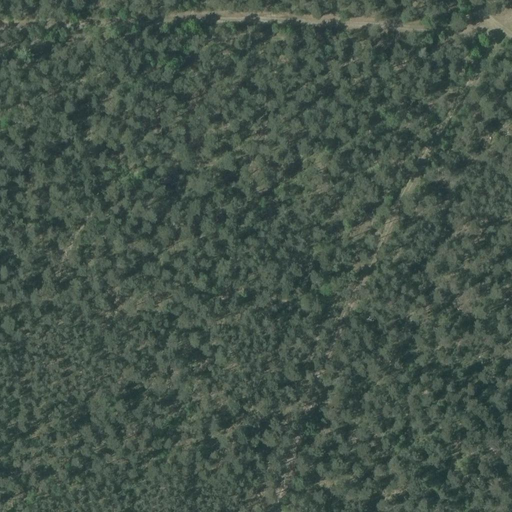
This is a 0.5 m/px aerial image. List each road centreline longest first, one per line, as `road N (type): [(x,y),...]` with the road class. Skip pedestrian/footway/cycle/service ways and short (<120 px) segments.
road 1 (unknown): [(0,48),(289,40),(438,42),(453,52),(455,72),(331,300),(253,511)]
road 2 (track): [(473,0),(503,25),(412,171),(343,307),(274,511)]
road 3 (track): [(503,25),(170,20),(0,28)]
